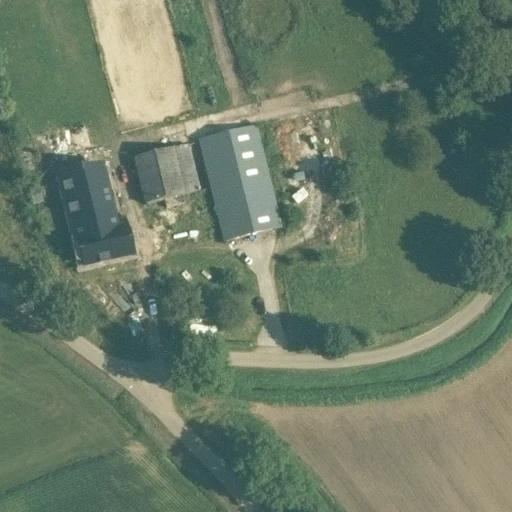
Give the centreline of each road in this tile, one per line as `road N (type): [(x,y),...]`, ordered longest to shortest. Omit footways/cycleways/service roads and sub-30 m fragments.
road 1 (unclassified): [(140,382),(380,369),(425,355),(455,337),(511,248)]
road 2 (unclassified): [(252,511),(140,382)]
road 3 (unclassified): [(140,382),(0,289)]
